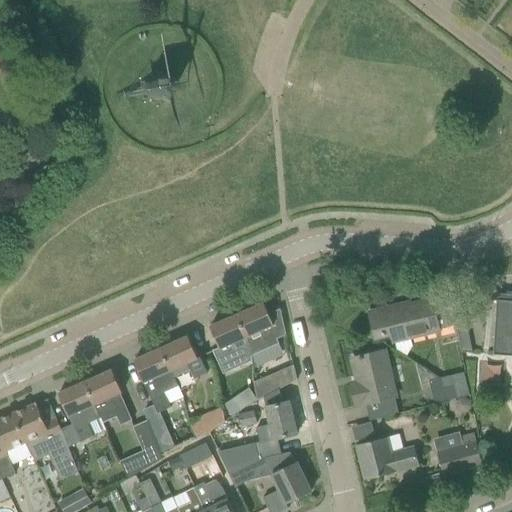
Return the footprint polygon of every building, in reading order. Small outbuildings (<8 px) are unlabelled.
[(164,102),(170,99),(176,84),(173,78),(158,72),(152,75),(146,90),(149,96),(164,102)] [(402,306),(370,314),(376,337),(391,333),(393,341),(395,341),(397,350),(406,356),(412,346),(410,337),(457,325),(456,323),(450,299),(432,303),(431,301),(403,308),(402,306)] [(511,301),(497,300),(493,355),(511,356),(511,301)] [(269,314),(264,303),(237,315),(254,353),(278,342),(276,339),(285,335),(279,309),(269,314)] [(237,315),(210,327),(219,347),(212,350),(223,374),(252,361),(252,354),(254,353),(237,315)] [(466,321),(456,323),(457,325),(462,352),(472,353),(466,321)] [(188,336),(161,348),(174,376),(190,369),(194,378),(207,372),(201,356),(198,358),(188,336)] [(174,376),(161,348),(152,352),(134,360),(144,382),(158,413),(170,408),(164,393),(178,387),(174,376)] [(372,420),(392,416),(399,414),(395,399),(398,398),(387,351),(353,359),(358,383),(351,385),(356,406),(369,403),(372,420)] [(293,366),(254,383),(257,401),(263,398),(279,390),(297,380),(293,366)] [(439,379),(417,366),(422,386),(430,384),(434,403),(455,398),(452,386),(441,388),(439,379)] [(112,370),(85,382),(95,404),(103,423),(117,417),(121,426),(132,421),(120,393),(122,392),(112,370)] [(463,374),(439,379),(441,388),(452,386),(455,398),(469,395),(463,374)] [(77,386),(59,394),(68,416),(80,441),(106,430),(95,404),(85,382),(77,386)] [(260,442),(218,452),(225,468),(226,468),(244,463),(270,457),(277,455),(273,440),(278,439),(297,434),(290,402),(282,403),(279,390),(263,398),(270,426),(257,429),(260,442)] [(459,399),(456,404),(457,410),(462,413),(468,412),(472,406),(470,400),(465,397),(459,399)] [(234,400),(224,406),(231,417),(241,410),(234,400)] [(36,403),(12,414),(25,443),(26,442),(34,461),(49,455),(61,481),(79,473),(61,433),(62,432),(57,419),(45,424),(36,403)] [(242,428),(257,424),(255,412),(239,415),(242,428)] [(0,481),(16,474),(6,451),(25,443),(12,414),(0,419),(0,481)] [(202,421),(190,426),(196,438),(208,433),(202,421)] [(148,422),(133,428),(144,452),(151,468),(164,460),(148,422)] [(368,441),(362,424),(351,428),(357,445),(368,441)] [(168,431),(154,437),(161,451),(174,445),(168,431)] [(182,432),(173,436),(177,444),(186,440),(182,432)] [(443,476),(470,469),(483,465),(476,442),(474,434),(461,438),(463,446),(449,450),(437,453),(443,476)] [(400,435),(387,439),(387,438),(356,446),(365,481),(419,467),(414,447),(403,450),(400,435)] [(214,459),(205,442),(180,456),(184,466),(188,474),(214,459)] [(144,452),(121,462),(129,481),(151,468),(144,452)] [(263,498),(269,511),(280,511),(288,508),(286,504),(311,492),(297,463),(295,464),(290,452),(277,455),(270,457),(274,474),(272,475),(279,490),(263,498)] [(180,456),(168,462),(172,471),(184,466),(180,456)] [(244,463),(226,468),(225,468),(235,487),(248,481),(244,463)] [(233,511),(227,499),(218,480),(205,486),(204,483),(193,489),(204,511),(233,511)] [(83,489),(76,492),(84,507),(91,503),(83,489)] [(178,511),(204,511),(193,489),(186,493),(191,504),(177,510),(178,511)] [(156,496),(147,501),(151,509),(160,505),(156,496)] [(152,511),(151,509),(147,501),(146,498),(138,502),(138,505),(141,511),(152,511)]
